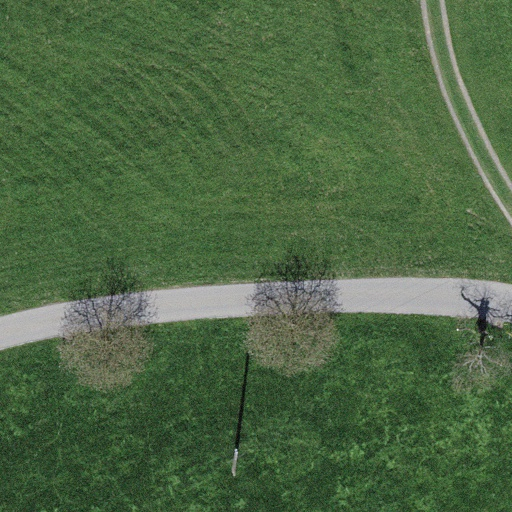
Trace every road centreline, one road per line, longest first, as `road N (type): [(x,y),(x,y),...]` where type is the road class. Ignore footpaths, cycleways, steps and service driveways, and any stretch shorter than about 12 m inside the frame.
road 1 (track): [(511,304),(382,294),(235,299),(143,306),(0,334)]
road 2 (track): [(423,0),(435,69),(511,203)]
